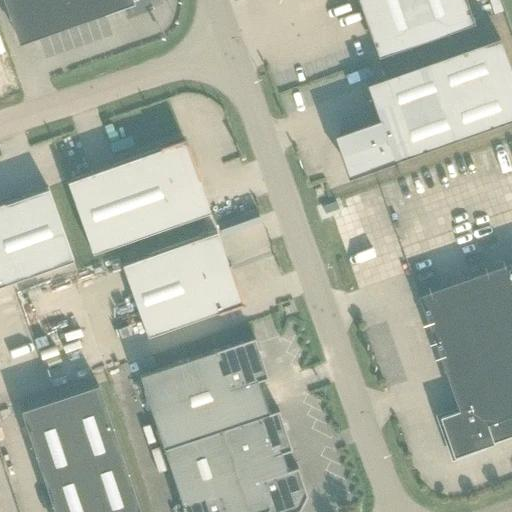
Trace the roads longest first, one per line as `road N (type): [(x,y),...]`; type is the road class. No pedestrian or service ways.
road 1 (unclassified): [(395,511),(231,48)]
road 2 (unclassified): [(231,48),(0,128)]
road 3 (unknown): [(416,388),(428,455),(442,478),(511,450)]
road 4 (unknown): [(322,305),(384,290),(398,306),(416,388)]
